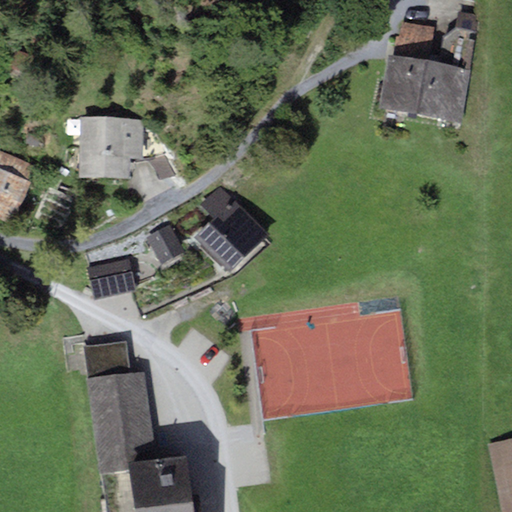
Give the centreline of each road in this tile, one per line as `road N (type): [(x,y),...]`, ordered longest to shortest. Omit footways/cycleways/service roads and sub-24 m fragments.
road 1 (residential): [(233,511),(216,410),(194,376),(152,341),(0,268)]
road 2 (track): [(402,0),(376,45),(287,94)]
